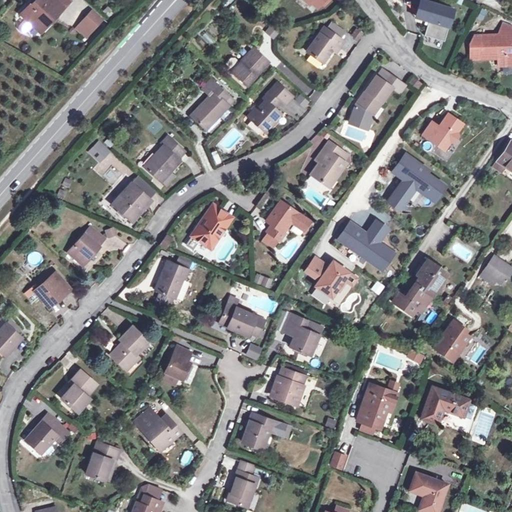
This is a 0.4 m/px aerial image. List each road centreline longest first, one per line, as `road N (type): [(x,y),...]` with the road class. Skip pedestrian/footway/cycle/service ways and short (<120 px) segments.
road 1 (residential): [(386,24),(303,127),(274,151),(178,196),(151,233)]
road 2 (primary): [(0,195),(176,0)]
road 3 (residential): [(143,243),(20,379),(0,423)]
road 4 (residential): [(386,24),(425,74),(511,109)]
road 5 (residential): [(193,511),(243,375)]
